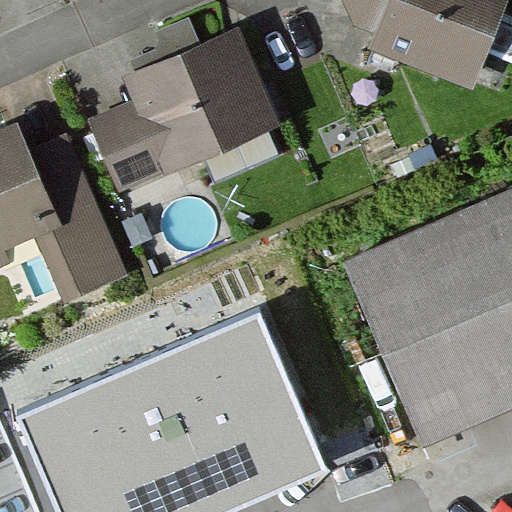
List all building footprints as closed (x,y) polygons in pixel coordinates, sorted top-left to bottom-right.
[(343,0),(353,32),(368,38),(363,51),(472,90),(505,0),(343,0)] [(129,105),(86,123),(118,197),(279,128),(237,31),(119,81),(129,105)] [(0,132),(0,269),(6,267),(0,254),(34,240),(61,303),(123,278),(63,134),(24,151),(14,127),(0,132)] [(511,189),(336,261),(417,460),(511,421),(511,189)] [(220,511),(319,469),(254,321),(24,420),(63,511),(220,511)]
